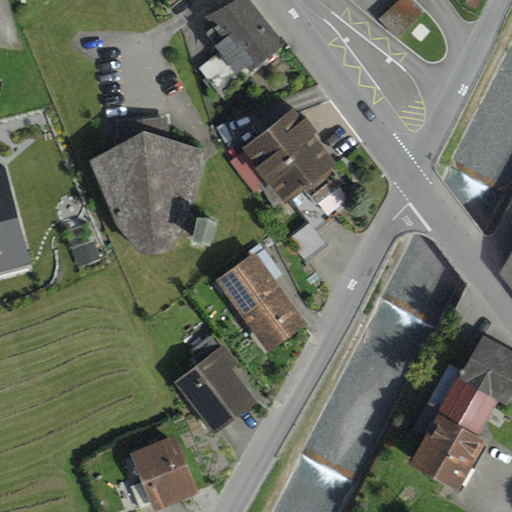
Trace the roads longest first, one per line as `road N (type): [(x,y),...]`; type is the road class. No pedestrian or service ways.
road 1 (residential): [(413,181),(230,511)]
road 2 (tertiary): [(281,0),(413,181)]
road 3 (residential): [(502,0),(413,181)]
road 4 (tertiary): [(413,181),(488,279)]
